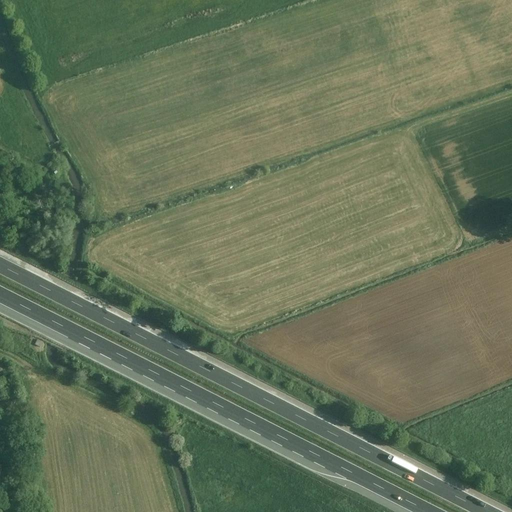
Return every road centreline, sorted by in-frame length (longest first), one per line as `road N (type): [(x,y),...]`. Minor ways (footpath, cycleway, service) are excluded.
road 1 (motorway): [(486,511),(0,263)]
road 2 (motorway): [(0,291),(429,511)]
road 3 (track): [(511,92),(396,137)]
